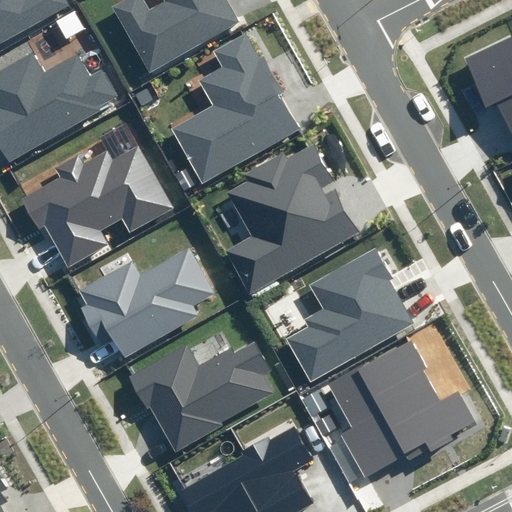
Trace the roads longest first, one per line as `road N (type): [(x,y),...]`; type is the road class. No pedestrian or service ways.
road 1 (residential): [(511,307),(362,28)]
road 2 (residential): [(114,511),(0,308)]
